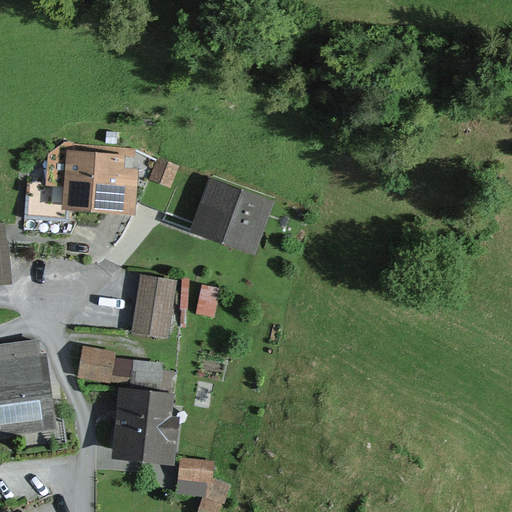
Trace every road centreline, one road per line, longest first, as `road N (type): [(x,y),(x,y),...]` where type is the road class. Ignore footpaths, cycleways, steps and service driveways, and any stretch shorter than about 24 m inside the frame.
road 1 (residential): [(0,295),(37,314),(79,426),(79,511)]
road 2 (unknown): [(144,213),(92,278),(37,314)]
